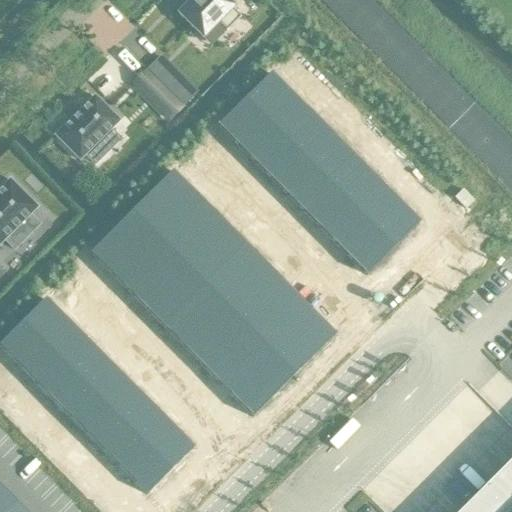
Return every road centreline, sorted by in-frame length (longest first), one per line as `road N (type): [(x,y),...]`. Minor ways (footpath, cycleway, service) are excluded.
road 1 (unclassified): [(217,511),(511,218)]
road 2 (unclassified): [(0,89),(89,0)]
